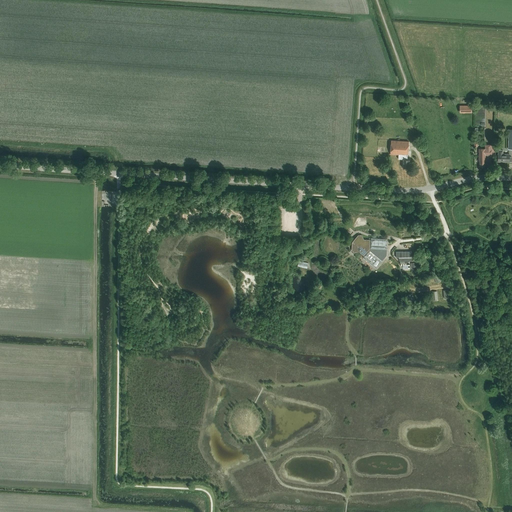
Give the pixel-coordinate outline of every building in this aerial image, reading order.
[(409,159),(407,158),(408,141),(392,140),(391,153),(398,154),(398,159),(403,159),(403,168),(409,168),(409,159)] [(485,149),(479,149),(479,161),(480,161),(480,166),(484,166),(484,161),(485,161),(485,155),(488,155),(488,154),(492,154),(492,145),(485,145),(485,149)] [(509,161),(509,154),(502,154),(502,149),(498,149),(498,153),(497,153),(497,161),(505,161),(509,161)] [(352,242),(352,250),(354,253),(356,252),(359,251),(363,255),(362,257),(375,267),(382,259),(382,260),(387,255),(387,248),(386,248),(387,238),(370,237),(370,240),(363,240),(362,236),(358,235),(352,242)] [(411,251),(396,251),(396,257),(399,257),(399,261),(405,261),(405,263),(411,260),(411,251)]
